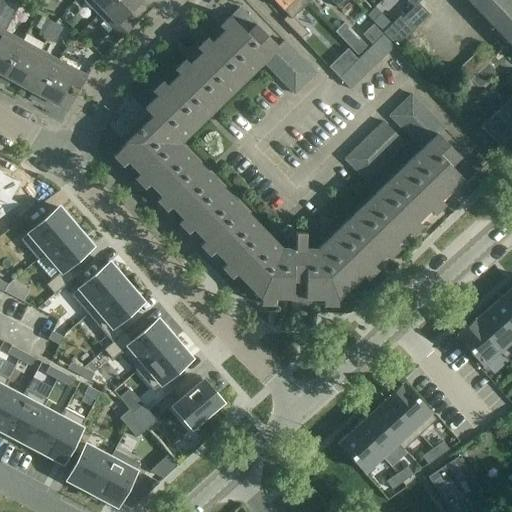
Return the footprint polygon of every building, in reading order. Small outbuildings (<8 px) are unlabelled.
[(83,0),(98,15),(113,0),(83,0)] [(113,0),(98,15),(121,39),(132,28),(124,19),(143,0),(113,0)] [(273,0),(288,15),(283,20),(301,39),(308,32),(293,17),(308,3),(304,0),(273,0)] [(304,0),(308,3),(311,0),(330,0),(338,8),(347,0),(304,0)] [(511,0),(466,0),(511,47),(511,0)] [(375,7),(366,15),(372,21),(381,13),(375,7)] [(239,8),(229,17),(235,23),(245,13),(239,8)] [(245,13),(235,23),(240,28),(250,19),(245,13)] [(414,30),(400,16),(383,33),(397,47),(414,30)] [(152,117),(113,156),(123,166),(128,161),(139,173),(135,178),(145,188),(149,183),(161,196),(156,200),(166,210),(171,206),(183,218),(178,223),(188,233),(193,228),(205,240),(200,245),(210,255),(215,251),(226,263),(222,267),(231,277),(236,273),(260,298),(260,304),(274,305),(275,298),(292,298),(291,305),(306,305),(306,298),(323,299),(323,305),(337,305),(337,299),(362,275),(367,279),(377,270),(372,265),(384,253),(389,258),(399,248),(395,243),(407,231),(411,236),(421,226),(417,221),(429,210),(434,214),(444,204),(439,200),(452,188),(456,193),(466,183),(460,177),(455,172),(449,166),(459,157),(437,134),(437,133),(432,138),(421,149),(317,250),(304,249),(304,243),(305,233),(295,232),(294,249),(281,249),(273,241),(179,144),(263,62),(274,52),(278,48),(277,47),(255,24),(246,34),(240,28),(235,23),(229,17),(220,27),(224,31),(212,43),(207,38),(197,48),(202,53),(190,65),(185,60),(175,70),(179,75),(167,87),(163,82),(152,92),(157,97),(144,109),(152,117)] [(38,34),(46,39),(54,24),(47,19),(38,34)] [(250,19),(240,28),(246,34),(255,24),(250,19)] [(344,22),(335,31),(358,55),(367,46),(344,22)] [(55,24),(54,24),(46,39),(54,43),(63,28),(55,23),(55,24)] [(0,81),(22,41),(0,28),(0,81)] [(383,35),(378,40),(389,51),(393,47),(394,46),(383,35)] [(378,40),(373,45),(384,56),(389,51),(378,40)] [(22,41),(0,81),(0,82),(7,86),(10,80),(21,86),(40,51),(22,41)] [(278,48),(274,52),(279,57),(290,47),(284,41),(277,47),(278,48)] [(373,45),(368,49),(379,61),(384,56),(373,45)] [(290,47),(279,57),(284,62),(295,52),(290,47)] [(480,71),(493,58),(482,47),(460,69),(471,80),(480,71)] [(347,49),(328,67),(339,78),(343,73),(348,68),(353,64),(357,60),(347,49)] [(368,49),(363,54),(374,65),(379,61),(368,49)] [(36,102),(58,60),(40,51),(21,86),(32,92),(28,98),(36,102)] [(274,52),(263,62),(268,67),(279,57),(274,52)] [(295,52),(284,62),(289,68),(300,57),(295,52)] [(359,58),(358,59),(369,70),(370,69),(374,65),(363,54),(359,58)] [(279,57),(268,67),(273,73),(284,62),(279,57)] [(300,57),(289,68),(294,73),(300,68),(305,63),(300,57)] [(357,60),(353,64),(364,75),(369,70),(358,59),(357,60)] [(87,76),(58,60),(36,102),(43,105),(46,100),(57,106),(69,84),(80,90),(87,76)] [(284,62),(273,73),(278,78),(289,68),(284,62)] [(305,63),(300,68),(310,79),(315,73),(305,63)] [(353,64),(348,68),(359,80),(364,75),(353,64)] [(289,68),(278,78),(284,84),(289,78),(294,73),(289,68)] [(300,68),(294,73),(305,84),(310,79),(300,68)] [(348,68),(343,73),(355,85),(359,80),(348,68)] [(502,148),(511,137),(511,104),(508,100),(480,71),(471,80),(478,87),(481,86),(485,93),(475,103),(489,118),(480,126),(502,148)] [(294,73),(289,78),(299,89),(305,84),(294,73)] [(343,73),(339,78),(350,89),(355,85),(343,73)] [(289,78),(284,84),(294,94),(299,89),(289,78)] [(411,95),(400,105),(405,111),(417,100),(411,95)] [(417,100),(405,111),(411,116),(422,105),(417,100)] [(400,105),(389,116),(394,121),(405,111),(400,105)] [(422,105),(411,116),(416,122),(427,111),(422,105)] [(405,111),(394,121),(400,127),(411,116),(405,111)] [(427,111),(416,122),(421,127),(433,116),(427,111)] [(411,116),(400,127),(405,132),(416,122),(411,116)] [(433,116),(421,127),(427,133),(438,122),(433,116)] [(383,122),(372,133),(377,138),(388,127),(383,122)] [(416,122),(405,132),(410,138),(421,127),(416,122)] [(438,122),(427,133),(432,138),(437,133),(437,134),(444,128),(438,122)] [(388,127),(377,138),(383,144),(394,133),(388,127)] [(421,127),(410,138),(416,143),(427,133),(421,127)] [(372,133),(366,138),(377,149),(383,144),(377,138),(372,133)] [(394,133),(383,144),(388,150),(399,139),(394,133)] [(427,133),(416,143),(421,149),(432,138),(427,133)] [(366,138),(361,143),(372,155),(377,149),(366,138)] [(399,139),(388,150),(393,155),(405,144),(399,139)] [(361,143),(355,149),(366,160),(372,155),(361,143)] [(383,144),(377,149),(388,160),(393,155),(388,150),(383,144)] [(355,149),(350,154),(361,165),(366,160),(355,149)] [(377,149),(372,155),(383,166),(388,160),(377,149)] [(350,154),(344,159),(355,170),(361,165),(350,154)] [(372,155),(366,160),(377,171),(383,166),(372,155)] [(459,157),(449,166),(455,172),(465,162),(459,157)] [(366,160),(361,165),(372,176),(377,171),(366,160)] [(465,162),(455,172),(460,177),(470,168),(465,162)] [(361,165),(355,170),(366,182),(372,176),(361,165)] [(470,168),(460,177),(466,183),(476,173),(470,168)] [(0,223),(24,206),(15,201),(25,184),(10,176),(10,177),(3,173),(4,172),(0,169),(0,223)] [(58,208),(21,240),(25,245),(37,259),(75,227),(58,208)] [(38,260),(36,262),(51,280),(46,285),(54,294),(74,277),(66,268),(91,246),(75,227),(37,259),(38,260)] [(109,263),(71,295),(88,314),(125,282),(109,263)] [(125,282),(88,314),(112,342),(124,332),(116,324),(142,302),(125,282)] [(511,300),(506,294),(490,308),(511,332),(511,300)] [(474,320),(473,321),(506,358),(511,352),(511,332),(490,308),(475,321),(474,320)] [(112,343),(104,350),(112,359),(120,352),(136,371),(174,339),(157,320),(132,342),(124,332),(112,342),(112,343)] [(459,335),(457,337),(483,365),(499,351),(505,358),(506,358),(473,321),(458,334),(459,335)] [(52,331),(48,339),(59,345),(63,337),(52,331)] [(174,339),(136,371),(153,391),(160,384),(190,358),(174,339)] [(11,346),(7,353),(18,359),(22,352),(11,346)] [(22,352),(18,359),(30,365),(34,358),(22,352)] [(71,361),(67,369),(79,375),(83,367),(71,361)] [(49,366),(45,374),(56,380),(60,372),(49,366)] [(83,367),(79,375),(90,381),(94,373),(83,367)] [(60,372),(56,380),(68,386),(72,378),(60,372)] [(0,374),(0,393),(8,379),(0,374)] [(27,389),(4,432),(23,443),(46,399),(52,388),(33,378),(27,389)] [(8,379),(0,393),(0,430),(4,432),(27,389),(26,388),(22,397),(4,387),(9,379),(8,379)] [(204,379),(173,405),(192,427),(222,401),(204,379)] [(401,385),(387,398),(420,434),(436,419),(404,384),(402,386),(401,385)] [(88,386),(84,394),(95,400),(99,393),(88,386)] [(386,400),(371,414),(403,449),(418,436),(420,434),(387,398),(386,399),(386,400)] [(46,399),(23,443),(42,453),(65,409),(64,408),(60,417),(43,408),(47,399),(46,399)] [(142,404),(132,413),(137,419),(147,411),(142,404)] [(65,409),(42,453),(62,463),(85,420),(65,409)] [(129,410),(119,418),(127,428),(137,419),(132,413),(129,410)] [(147,411),(137,419),(146,429),(156,421),(147,411)] [(370,415),(355,429),(381,457),(395,444),(396,443),(403,450),(403,449),(371,414),(370,415)] [(137,419),(127,428),(136,438),(146,429),(137,419)] [(354,430),(338,444),(364,472),(379,458),(381,457),(355,429),(354,430)] [(80,455),(67,480),(92,493),(110,458),(79,441),(74,451),(80,455)] [(443,441),(432,449),(438,457),(448,449),(443,441)] [(432,449),(422,456),(427,464),(438,457),(432,449)] [(110,458),(92,493),(116,506),(128,484),(147,494),(159,483),(135,470),(139,463),(115,450),(110,458)] [(474,511),(455,482),(468,474),(457,457),(427,477),(450,511),(474,511)] [(407,466),(397,474),(402,482),(413,475),(413,474),(407,466)] [(511,488),(500,473),(487,484),(504,507),(511,500),(511,488)] [(397,474),(386,481),(392,489),(402,482),(397,474)]
